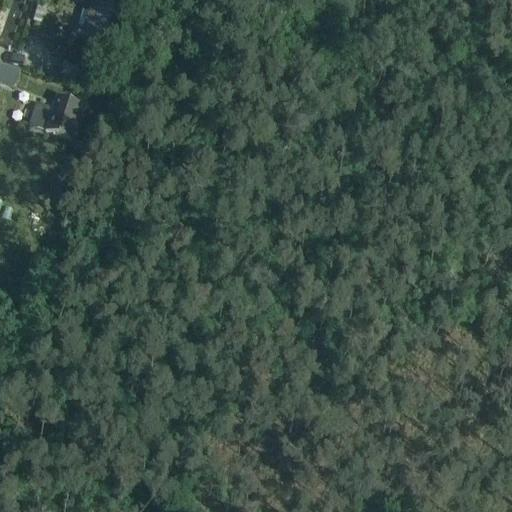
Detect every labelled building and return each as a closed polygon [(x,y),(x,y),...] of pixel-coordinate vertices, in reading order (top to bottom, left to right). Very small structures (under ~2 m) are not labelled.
[(130,17),(92,6),(89,16),(84,31),(82,38),(120,50),(130,17)] [(82,14),(78,29),(84,31),(89,16),(82,14)] [(62,64),(58,77),(80,84),(84,71),(62,64)] [(0,81),(0,82),(17,88),(21,76),(4,70),(0,81)] [(37,107),(29,131),(44,136),(74,146),(75,142),(85,111),(56,101),(52,112),(37,107)]
